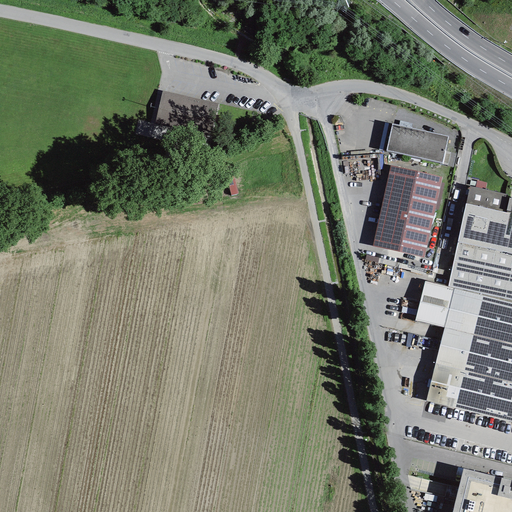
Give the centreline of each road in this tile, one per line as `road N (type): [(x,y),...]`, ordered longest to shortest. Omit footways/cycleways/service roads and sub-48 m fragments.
road 1 (unclassified): [(0,11),(234,62),(289,95),(382,89),(511,143)]
road 2 (track): [(289,95),(371,511)]
road 3 (trunk): [(391,0),(511,89)]
